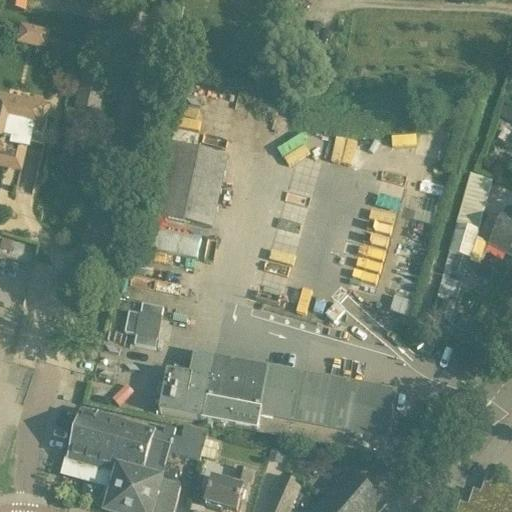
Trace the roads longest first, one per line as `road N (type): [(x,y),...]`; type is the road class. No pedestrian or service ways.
road 1 (residential): [(22,511),(30,437),(112,159),(144,0)]
road 2 (residential): [(511,388),(421,511)]
